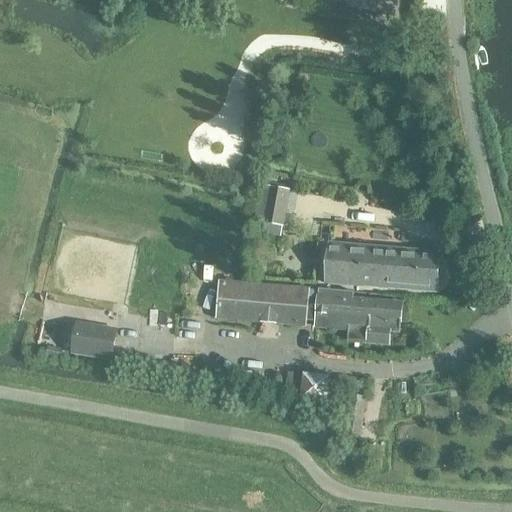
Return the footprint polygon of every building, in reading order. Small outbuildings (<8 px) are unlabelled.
[(326,0),(394,14),(397,0),(326,0)] [(260,222),(283,226),(289,189),(266,186),(260,222)] [(439,293),(441,253),(329,244),(326,284),(439,293)] [(369,331),(368,343),(390,345),(391,333),(401,334),(403,304),(319,297),(318,298),(308,297),(309,291),(220,284),(217,320),(305,327),(306,320),(316,321),(316,327),(369,331)] [(112,358),(116,332),(78,326),(73,351),(112,358)] [(288,393),(303,393),(303,370),(289,370),(288,393)] [(305,371),(304,399),(330,400),(331,373),(305,371)] [(366,393),(367,378),(347,376),(346,392),(366,393)] [(348,433),(363,433),(365,394),(350,393),(348,433)]
